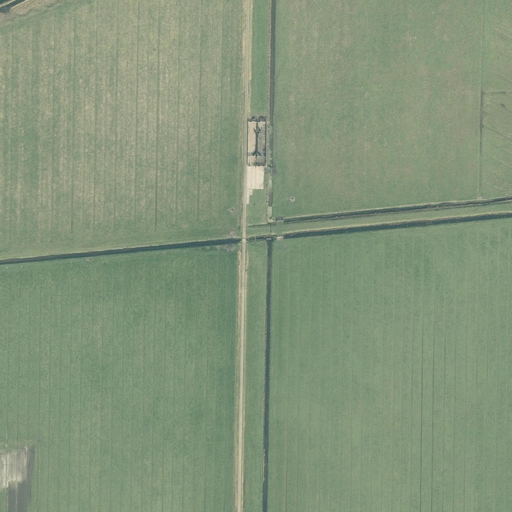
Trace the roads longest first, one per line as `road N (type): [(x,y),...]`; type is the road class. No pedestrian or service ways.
road 1 (track): [(238,511),(244,231)]
road 2 (track): [(244,231),(247,0)]
